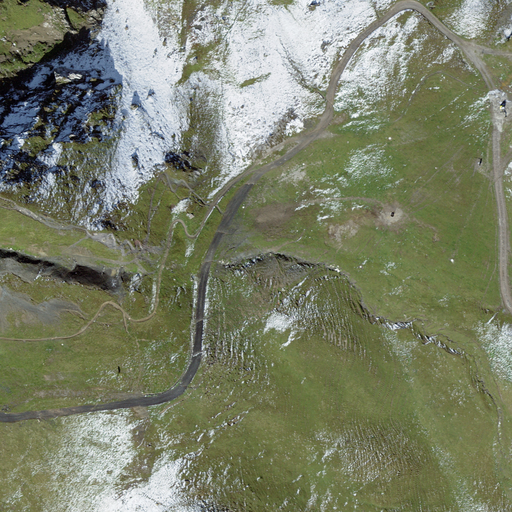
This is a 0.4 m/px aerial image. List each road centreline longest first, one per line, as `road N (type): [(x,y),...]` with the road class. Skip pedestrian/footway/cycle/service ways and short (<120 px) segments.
road 1 (track): [(472,54),(411,6),(397,5),(349,53),(319,128),(263,169),(229,216)]
road 2 (track): [(0,413),(171,398),(193,359),(207,265),(229,216)]
road 3 (track): [(472,54),(496,100),(502,279),(511,309)]
